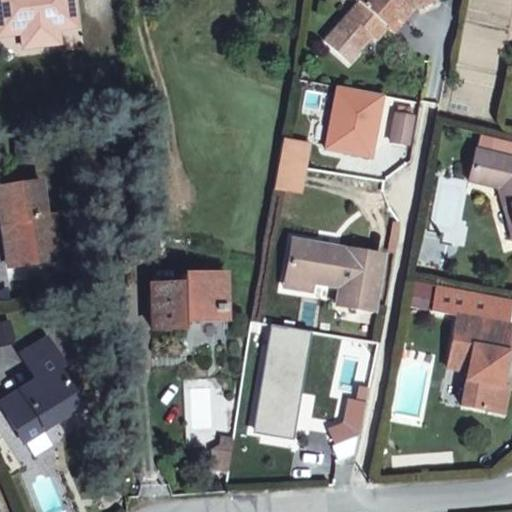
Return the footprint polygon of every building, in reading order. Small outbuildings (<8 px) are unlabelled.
[(0,0),(0,17),(1,23),(25,19),(27,28),(30,44),(65,37),(62,21),(60,13),(86,9),(84,0),(0,0)] [(337,32),(343,37),(347,32),(362,44),(369,35),(374,39),(385,25),(395,33),(415,9),(432,0),(354,0),(360,4),(337,32)] [(62,21),(88,16),(86,9),(60,13),(62,21)] [(1,23),(2,31),(27,28),(25,19),(1,23)] [(357,49),(362,44),(347,32),(343,37),(357,49)] [(412,112),(391,109),(387,140),(405,144),(412,112)] [(502,177),(509,199),(511,198),(511,150),(480,143),(473,170),(502,177)] [(282,150),(274,196),(302,200),(309,154),(282,150)] [(440,174),(433,222),(456,225),(463,177),(440,174)] [(0,185),(0,229),(7,229),(13,266),(60,256),(51,212),(38,213),(31,180),(0,185)] [(7,229),(0,229),(0,261),(1,268),(13,266),(7,229)] [(406,232),(398,267),(410,269),(417,234),(406,232)] [(290,248),(284,281),(314,285),(341,289),(338,310),(370,314),(378,264),(290,248)] [(152,334),(187,334),(187,323),(229,324),(227,277),(185,278),(184,287),(149,288),(152,334)] [(311,297),(314,285),(284,281),(282,292),(311,297)] [(450,359),(473,361),(469,395),(506,401),(511,372),(504,371),(511,319),(511,313),(459,306),(450,359)] [(231,349),(229,324),(187,323),(187,334),(188,349),(231,349)] [(56,368),(39,343),(8,366),(24,387),(0,404),(0,427),(15,448),(61,416),(58,412),(74,400),(52,370),(56,368)] [(307,416),(333,419),(341,366),(315,362),(307,416)] [(188,395),(188,436),(208,436),(210,396),(188,395)] [(345,395),(342,421),(357,429),(362,398),(345,395)] [(337,442),(357,429),(342,421),(329,429),(337,442)]
